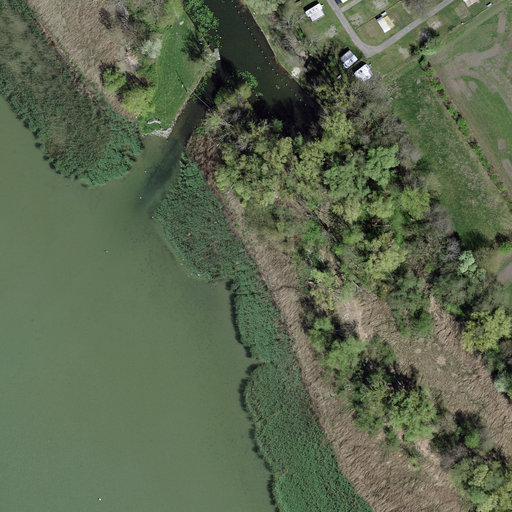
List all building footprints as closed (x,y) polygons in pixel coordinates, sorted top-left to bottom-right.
[(417,0),(404,0),(403,1),(412,12),(421,3),(417,0)] [(464,0),(455,6),(463,18),(473,11),(466,0),(464,0)] [(313,20),(327,13),(322,2),(308,9),(313,20)] [(381,17),(385,29),(396,26),(393,14),(381,17)] [(366,23),(373,36),(385,30),(379,17),(366,23)]
